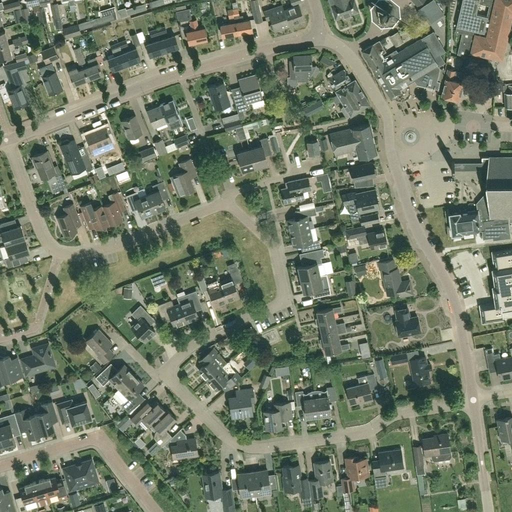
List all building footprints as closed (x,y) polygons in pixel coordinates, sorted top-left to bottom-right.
[(41,7),(39,0),(25,0),(26,5),(33,4),(35,12),(38,11),(38,16),(46,15),(44,7),(44,6),(41,7)] [(158,6),(156,0),(148,2),(150,9),(158,6)] [(252,0),(251,0),(256,23),(263,21),(258,0),(252,0)] [(328,0),(335,19),(346,15),(358,11),(354,0),(328,0)] [(433,0),(432,0),(416,11),(422,20),(427,21),(428,23),(442,14),(433,0)] [(511,12),(511,0),(462,0),(455,32),(462,33),(457,54),(483,60),(484,55),(501,59),(511,13),(511,12)] [(11,4),(13,10),(21,8),(19,1),(11,3),(11,4)] [(378,12),(382,16),(388,16),(392,11),(392,5),(387,1),(381,1),(377,6),(378,12)] [(239,16),(238,8),(237,2),(232,3),(233,9),(232,9),(234,17),(235,23),(237,34),(252,31),(250,20),(244,21),(242,15),(239,16)] [(11,3),(3,5),(4,9),(4,13),(13,10),(11,4),(11,3)] [(54,19),(61,18),(58,3),(51,4),(54,19)] [(133,7),(135,13),(147,9),(145,4),(133,7)] [(185,5),(175,7),(179,22),(192,19),(189,9),(186,10),(185,5)] [(284,10),(282,5),(264,11),(267,20),(271,19),(272,24),(271,24),(270,27),(271,29),(273,30),(275,30),(275,31),(289,26),(284,10)] [(284,10),(289,26),(304,21),(298,5),(284,10),(282,5),(284,10)] [(135,13),(133,7),(126,10),(124,6),(117,8),(120,18),(135,13)] [(30,20),(28,8),(21,9),(23,21),(27,21),(29,27),(32,27),(31,20),(30,20)] [(154,12),(156,20),(165,17),(163,9),(154,12)] [(116,12),(101,17),(103,23),(117,19),(116,12)] [(46,15),(38,16),(40,24),(48,23),(46,15)] [(79,19),(80,23),(78,24),(80,31),(92,27),(89,20),(86,22),(85,17),(79,19)] [(103,23),(101,17),(89,20),(92,27),(103,23)] [(189,21),(191,31),(186,32),(189,43),(207,39),(204,28),(199,29),(197,20),(189,21)] [(237,34),(235,23),(220,25),(223,36),(237,34)] [(78,24),(77,24),(62,29),(66,39),(81,34),(80,31),(78,24)] [(165,26),(157,29),(159,35),(167,33),(165,26)] [(159,35),(157,29),(149,31),(151,38),(159,35)] [(0,46),(9,44),(5,31),(0,32),(0,46)] [(383,54),(386,52),(379,40),(372,45),(372,44),(363,50),(391,99),(401,93),(399,89),(415,80),(417,84),(428,87),(428,85),(435,87),(434,90),(435,88),(439,89),(442,75),(439,74),(440,70),(438,66),(445,62),(440,54),(445,51),(433,31),(421,38),(398,52),(396,50),(384,57),(383,54)] [(136,34),(140,43),(145,42),(142,32),(136,34)] [(140,43),(136,34),(130,36),(133,43),(134,46),(140,43)] [(22,44),(29,42),(30,42),(28,35),(12,40),(13,43),(13,40),(21,38),(22,44)] [(175,36),(161,40),(164,51),(179,47),(175,36)] [(9,44),(0,46),(0,61),(12,58),(10,51),(15,50),(14,47),(29,42),(22,44),(21,38),(13,40),(13,43),(11,43),(9,44)] [(126,40),(118,43),(120,49),(128,46),(126,40)] [(164,51),(161,40),(146,45),(149,56),(164,51)] [(118,43),(110,46),(114,57),(108,60),(112,70),(126,65),(122,54),(120,49),(118,43)] [(43,50),(46,62),(58,58),(54,46),(43,50)] [(86,62),(80,47),(76,48),(82,64),(86,62)] [(82,64),(76,48),(73,49),(79,65),(82,64)] [(122,54),(126,65),(140,60),(136,49),(122,54)] [(26,53),(15,56),(17,62),(17,63),(24,61),(27,60),(26,53)] [(35,53),(27,56),(30,63),(38,60),(35,53)] [(294,55),(294,61),(290,61),(291,78),(288,78),(288,85),(290,87),(297,86),(299,84),(298,81),(308,80),(316,66),(312,66),(311,54),(294,55)] [(505,85),(511,83),(511,55),(510,55),(511,79),(498,80),(499,91),(505,90),(505,85)] [(87,61),(89,67),(84,69),(88,80),(102,74),(98,63),(98,64),(96,57),(87,61)] [(12,71),(6,74),(12,89),(7,90),(15,108),(28,103),(21,85),(18,78),(21,77),(18,70),(18,69),(19,69),(17,63),(17,62),(10,64),(12,71)] [(47,65),(39,68),(42,77),(49,95),(63,90),(56,71),(50,74),(47,65)] [(84,69),(78,71),(77,67),(68,70),(70,74),(74,85),(88,80),(84,69)] [(336,91),(351,81),(343,69),(328,79),(336,91)] [(447,69),(441,96),(459,100),(463,82),(464,75),(454,73),(454,71),(447,69)] [(242,92),(233,94),(238,113),(248,110),(246,104),(263,99),(256,75),(238,80),(242,92)] [(355,79),(351,81),(336,91),(335,91),(337,94),(340,98),(345,94),(345,95),(348,94),(353,102),(365,95),(355,79)] [(223,84),(209,88),(215,109),(230,105),(223,84)] [(337,94),(332,98),(336,105),(341,101),(344,106),(340,108),(346,118),(350,116),(370,104),(365,95),(353,102),(348,94),(345,95),(345,94),(340,98),(337,94)] [(320,99),(312,103),(314,105),(320,108),(324,105),(320,99)] [(166,123),(170,132),(183,127),(172,101),(160,106),(166,123)] [(166,123),(160,106),(147,111),(154,128),(166,123)] [(142,133),(135,116),(122,121),(129,139),(142,133)] [(197,128),(192,116),(186,118),(191,130),(197,128)] [(271,118),(257,122),(258,126),(273,122),(271,118)] [(240,119),(224,123),(226,131),(242,127),(241,122),(240,119)] [(363,140),(373,138),(370,124),(330,133),(333,147),(353,142),(353,144),(355,144),(355,143),(363,141),(363,140)] [(85,136),(89,144),(84,145),(88,155),(98,151),(97,148),(104,145),(105,147),(107,148),(111,146),(111,144),(111,143),(112,142),(106,127),(85,136)] [(186,134),(173,139),(176,148),(189,143),(186,134)] [(269,138),(273,151),(279,149),(275,136),(269,138)] [(449,156),(456,156),(456,136),(448,137),(449,156)] [(250,150),(255,168),(267,164),(264,153),(271,151),(267,137),(260,139),(262,146),(250,150)] [(377,153),(373,138),(363,140),(363,141),(355,143),(355,144),(353,144),(353,142),(333,147),(335,155),(356,150),(358,157),(377,153)] [(162,139),(154,142),(159,155),(167,152),(162,139)] [(88,155),(81,158),(74,140),(69,142),(68,140),(67,140),(63,141),(62,143),(63,145),(60,146),(72,174),(85,168),(86,172),(93,169),(88,155)] [(318,141),(308,143),(310,155),(320,154),(318,141)] [(143,150),(140,151),(142,156),(136,158),(138,164),(157,156),(153,146),(143,150)] [(255,168),(250,150),(237,153),(243,171),(255,168)] [(57,165),(53,167),(47,151),(33,156),(42,179),(53,174),(57,182),(51,185),(54,193),(63,189),(64,193),(68,192),(57,165)] [(223,169),(230,167),(226,153),(219,156),(223,169)] [(511,157),(481,157),(481,171),(488,171),(485,181),(487,195),(484,195),(476,203),(477,211),(478,231),(484,231),(485,239),(509,236),(508,227),(509,227),(509,222),(511,221),(511,157)] [(183,172),(171,177),(179,196),(194,190),(188,173),(194,171),(190,159),(179,163),(183,172)] [(122,162),(114,165),(117,171),(125,168),(122,162)] [(355,187),(364,186),(362,179),(376,177),(375,175),(377,174),(376,169),(374,169),(373,163),(351,167),(355,187)] [(101,167),(95,169),(99,178),(105,176),(101,167)] [(162,173),(156,175),(158,182),(164,179),(162,173)] [(98,181),(96,175),(89,177),(91,184),(98,181)] [(118,187),(114,176),(109,177),(113,189),(118,187)] [(289,187),(281,189),(284,203),(292,202),(294,203),(297,202),(298,200),(304,199),(303,192),(310,191),(308,178),(288,182),(289,187)] [(147,195),(154,212),(166,207),(161,196),(168,194),(163,181),(152,186),(155,192),(147,195)] [(355,192),(342,195),(344,204),(348,203),(357,201),(360,212),(380,208),(375,189),(355,194),(355,192)] [(102,206),(109,225),(122,220),(119,211),(125,209),(118,192),(108,195),(111,203),(102,206)] [(154,212),(147,195),(139,198),(137,192),(126,196),(131,209),(137,206),(142,217),(154,212)] [(80,206),(82,211),(79,213),(82,221),(86,220),(87,223),(93,221),(96,230),(109,225),(109,226),(109,225),(102,206),(94,209),(91,202),(80,206)] [(72,218),(78,216),(74,204),(64,208),(66,215),(57,218),(64,237),(77,232),(72,218)] [(300,218),(288,220),(291,233),(310,229),(307,216),(317,214),(315,207),(299,211),(300,218)] [(478,231),(477,211),(449,214),(452,234),(478,231)] [(8,221),(0,223),(0,238),(4,238),(6,245),(25,239),(21,225),(10,229),(8,221)] [(347,246),(357,244),(353,227),(343,229),(347,246)] [(310,229),(291,233),(294,246),(306,243),(307,250),(321,247),(319,240),(313,242),(310,229)] [(368,233),(358,235),(359,244),(370,242),(371,249),(388,245),(384,230),(368,233)] [(10,258),(5,259),(8,267),(22,263),(28,261),(28,260),(22,262),(20,257),(21,255),(26,253),(29,252),(25,239),(6,245),(10,258)] [(344,242),(336,244),(338,253),(346,251),(344,242)] [(322,263),(320,257),(324,256),(323,248),(307,251),(310,264),(298,267),(301,280),(320,275),(325,274),(323,263),(322,263)] [(495,302),(479,304),(480,309),(484,308),(485,313),(481,314),(482,322),(503,319),(503,318),(511,316),(511,248),(492,251),(493,260),(497,259),(498,264),(494,265),(494,268),(492,268),(493,273),(497,272),(497,277),(493,278),(494,285),(492,285),(495,302)] [(211,253),(212,258),(221,255),(219,250),(211,253)] [(380,270),(382,270),(388,295),(400,292),(401,296),(413,294),(410,280),(400,283),(399,278),(400,278),(398,269),(395,269),(393,260),(378,263),(380,270)] [(227,265),(229,269),(232,278),(219,282),(227,302),(240,297),(235,284),(240,282),(243,281),(235,262),(227,265)] [(365,264),(355,267),(357,276),(367,274),(365,264)] [(151,278),(154,287),(166,283),(163,274),(151,278)] [(227,302),(219,282),(207,287),(202,275),(196,277),(202,292),(208,290),(214,307),(227,302)] [(322,288),(320,275),(301,280),(304,292),(316,290),(317,296),(331,293),(329,286),(322,288)] [(123,287),(123,296),(132,296),(132,288),(123,287)] [(179,304),(186,322),(199,317),(194,306),(201,303),(196,290),(177,297),(180,304),(179,304)] [(152,295),(146,297),(149,304),(155,302),(152,295)] [(186,322),(179,304),(174,306),(172,301),(170,300),(157,305),(162,318),(170,315),(174,326),(186,322)] [(140,306),(131,314),(138,321),(131,328),(145,342),(155,333),(145,323),(151,317),(140,306)] [(332,308),(316,312),(317,318),(315,319),(316,323),(334,319),(333,313),(341,311),(340,306),(332,308)] [(397,320),(396,320),(398,335),(420,331),(417,316),(409,318),(407,307),(395,309),(397,320)] [(334,319),(316,323),(316,327),(319,326),(321,333),(345,327),(344,322),(336,324),(334,319)] [(345,327),(321,333),(322,339),(320,340),(320,344),(339,339),(338,333),(346,331),(345,327)] [(98,330),(86,341),(100,355),(98,357),(104,364),(114,354),(108,348),(112,344),(98,330)] [(339,339),(320,344),(321,347),(324,347),(326,354),(342,350),(350,348),(349,343),(341,345),(339,339)] [(45,345),(33,348),(35,356),(31,357),(31,356),(22,359),(26,374),(55,366),(49,347),(45,345)] [(199,353),(203,357),(208,362),(198,370),(207,380),(227,363),(213,348),(211,345),(199,353)] [(511,377),(511,361),(511,357),(500,359),(499,354),(493,355),(492,349),(485,350),(487,363),(496,361),(499,380),(504,379),(506,380),(509,380),(510,378),(511,377)] [(392,365),(408,362),(406,353),(390,356),(392,365)] [(0,355),(0,366),(5,381),(23,375),(17,357),(11,359),(9,356),(4,357),(1,356),(0,355)] [(415,386),(430,383),(425,357),(410,360),(415,386)] [(375,360),(380,378),(388,376),(383,358),(375,360)] [(96,361),(90,367),(96,373),(101,367),(96,361)] [(227,363),(207,380),(216,390),(225,382),(230,387),(240,378),(231,368),(229,362),(227,363)] [(115,393),(134,376),(124,365),(115,375),(108,367),(96,378),(103,386),(110,380),(119,389),(115,393)] [(346,388),(350,403),(362,400),(362,402),(372,399),(369,389),(377,387),(374,373),(358,377),(360,384),(346,388)] [(264,374),(259,385),(266,388),(271,377),(264,374)] [(134,376),(115,393),(124,403),(122,405),(129,413),(138,404),(141,402),(134,395),(143,386),(134,376)] [(79,377),(69,381),(73,391),(83,388),(79,377)] [(29,384),(31,392),(43,389),(41,382),(37,384),(36,382),(29,384)] [(96,388),(93,384),(92,383),(91,384),(88,387),(91,392),(96,388)] [(58,385),(49,388),(51,395),(60,392),(58,385)] [(318,390),(315,390),(318,416),(330,415),(329,402),(338,401),(334,387),(326,388),(327,390),(324,391),(321,390),(318,390)] [(253,389),(239,391),(240,397),(229,398),(232,418),(253,416),(251,403),(255,402),(253,389)] [(306,394),(303,393),(303,391),(295,392),(297,406),(304,405),(306,418),(318,416),(315,390),(311,391),(309,392),(306,394)] [(71,421),(72,425),(92,419),(87,401),(67,408),(65,402),(56,405),(62,424),(71,421)] [(138,404),(129,413),(130,415),(129,416),(135,422),(137,424),(141,421),(148,428),(151,424),(151,425),(152,424),(152,423),(165,411),(156,401),(145,411),(138,404)] [(279,409),(263,412),(266,430),(282,427),(280,419),(292,417),(290,401),(278,403),(279,409)] [(36,414),(42,434),(54,430),(51,419),(52,418),(57,416),(53,402),(41,405),(43,412),(36,414)] [(166,409),(165,411),(152,423),(152,424),(158,429),(156,431),(154,438),(160,445),(171,435),(166,430),(176,420),(166,409)] [(27,410),(14,413),(19,428),(24,426),(26,427),(29,438),(42,434),(36,414),(29,417),(27,410)] [(5,422),(0,423),(0,435),(3,446),(16,442),(12,431),(19,429),(19,428),(14,413),(3,417),(5,422)] [(511,417),(497,420),(501,439),(510,438),(511,447),(511,417)] [(123,431),(126,429),(120,422),(117,424),(123,431)] [(197,455),(195,439),(186,440),(185,435),(180,429),(164,445),(167,448),(172,447),(173,459),(197,455)] [(420,446),(413,447),(416,465),(415,465),(417,475),(424,474),(423,464),(422,456),(425,456),(431,455),(432,459),(434,461),(449,458),(451,456),(447,434),(438,435),(438,437),(423,439),(424,446),(420,447),(420,446)] [(139,436),(135,441),(141,448),(146,443),(139,436)] [(401,449),(378,452),(379,460),(372,461),(374,478),(386,476),(385,470),(404,468),(401,449)] [(343,491),(346,491),(350,490),(354,490),(353,478),(368,475),(366,458),(358,460),(357,456),(345,458),(348,478),(341,479),(343,491)] [(314,503),(313,496),(323,495),(321,482),(332,480),(330,460),(314,462),(316,479),(309,480),(311,497),(310,497),(311,504),(319,502),(314,503)] [(70,489),(90,483),(89,480),(91,476),(95,475),(91,461),(83,464),(82,463),(75,466),(64,469),(70,489)] [(283,485),(285,485),(286,491),(300,489),(301,496),(309,495),(307,478),(300,479),(298,465),(282,467),(283,476),(282,476),(283,485)] [(252,472),(255,495),(270,493),(267,470),(252,472)] [(223,504),(233,503),(231,488),(222,490),(219,472),(202,475),(206,497),(222,495),(223,504)] [(255,495),(252,472),(237,474),(240,497),(255,495)] [(44,479),(49,497),(58,495),(59,500),(68,498),(62,479),(56,481),(55,478),(45,481),(44,479)] [(44,479),(30,484),(36,501),(49,497),(44,479)] [(36,501),(30,484),(29,484),(30,485),(20,488),(22,497),(15,499),(19,511),(20,511),(27,510),(25,504),(36,501)] [(374,486),(374,497),(386,496),(385,486),(374,486)] [(2,488),(0,488),(0,509),(1,509),(1,511),(16,511),(10,491),(3,493),(2,488)] [(346,491),(343,491),(345,504),(351,503),(350,490),(346,491)] [(77,492),(69,494),(72,506),(81,503),(77,492)] [(457,500),(459,508),(463,507),(463,509),(466,508),(465,499),(457,500)] [(320,509),(319,502),(311,504),(312,511),(320,509)] [(96,511),(106,511),(104,503),(95,506),(96,511)]
